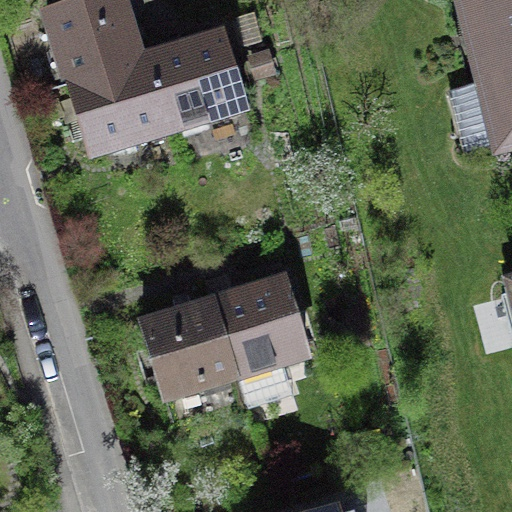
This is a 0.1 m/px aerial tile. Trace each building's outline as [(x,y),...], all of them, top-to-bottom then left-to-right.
[(68,85),(139,63),(128,27),(120,0),(90,0),(47,13),(68,85)] [(511,0),(460,0),(470,39),(511,28),(511,0)] [(511,28),(470,39),(499,151),(511,148),(511,28)] [(187,48),(152,59),(173,130),(244,108),(223,38),(187,48)] [(145,61),(139,63),(68,85),(89,155),(173,130),(152,59),(145,61)] [(249,295),(213,306),(235,377),(306,355),(284,284),(249,295)] [(235,377),(213,306),(178,317),(142,328),(164,399),(235,377)] [(398,511),(393,494),(370,501),(373,511),(398,511)]
